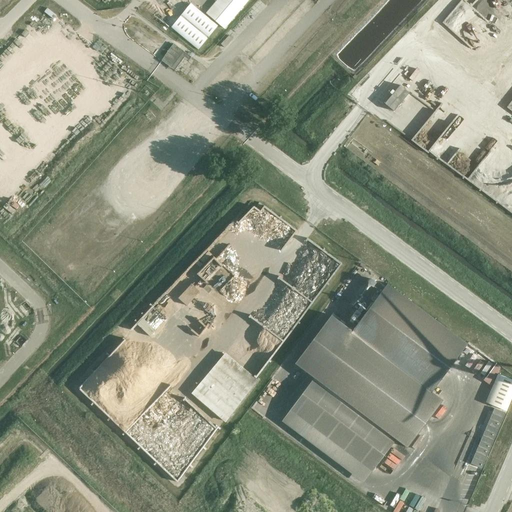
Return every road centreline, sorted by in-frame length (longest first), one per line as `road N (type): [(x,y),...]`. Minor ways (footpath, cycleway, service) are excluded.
road 1 (unclassified): [(511,335),(249,136)]
road 2 (unclassified): [(0,272),(33,305),(40,327),(0,374)]
